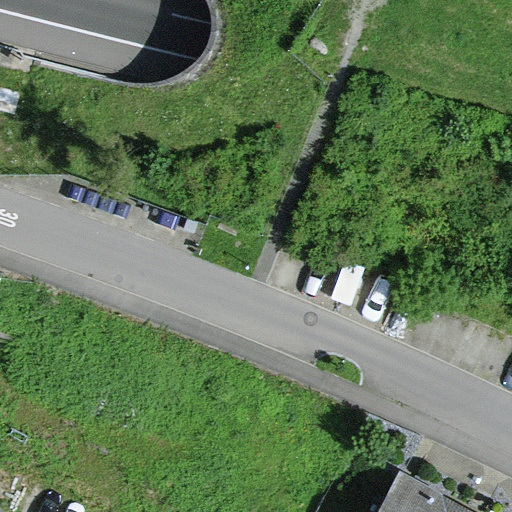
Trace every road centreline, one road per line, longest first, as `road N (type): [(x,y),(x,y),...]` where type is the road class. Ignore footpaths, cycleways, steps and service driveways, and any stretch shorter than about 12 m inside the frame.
road 1 (residential): [(0,231),(240,316),(511,442)]
road 2 (motorway): [(101,0),(511,92)]
